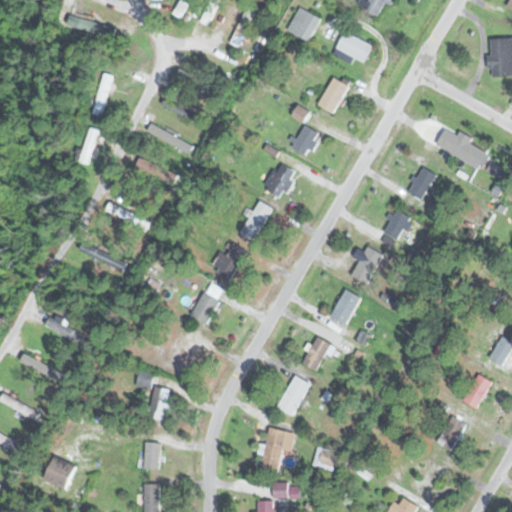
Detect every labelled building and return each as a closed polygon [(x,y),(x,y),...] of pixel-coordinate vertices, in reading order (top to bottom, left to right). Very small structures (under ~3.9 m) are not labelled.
[(390,4),(391,0),(369,0),(369,1),(367,0),(360,0),(358,6),(378,16),(385,1),(390,4)] [(288,29),(309,40),(321,17),(300,6),(288,29)] [(114,28),(73,14),(70,23),(111,37),(114,28)] [(352,63),(355,57),(365,62),(374,45),(346,30),(334,53),(352,63)] [(511,37),(492,37),(492,76),(511,76),(511,37)] [(94,114),(103,116),(113,74),(104,72),(94,114)] [(334,113),(350,85),(335,76),(318,104),(334,113)] [(322,134),(306,123),(292,145),(308,155),(322,134)] [(182,133),(155,125),(152,134),(179,143),(182,133)] [(100,130),(92,128),(82,161),(90,164),(100,130)] [(479,168),(488,153),(447,128),(438,143),(479,168)] [(138,164),(173,182),(176,175),(142,157),(138,164)] [(292,179),(297,171),(281,161),(265,187),(284,199),(295,181),(292,179)] [(425,199),(435,172),(421,166),(410,193),(425,199)] [(254,240),(274,209),(261,201),(241,232),(254,240)] [(148,221),(111,203),(108,210),(144,228),(148,221)] [(400,240),(412,217),(397,209),(385,231),(400,240)] [(119,259),(85,245),(82,252),(117,265),(119,259)] [(236,245),(219,271),(230,280),(248,253),(236,245)] [(384,255),(369,246),(352,274),(368,283),(384,255)] [(362,297),(347,288),(331,315),(347,324),(362,297)] [(207,324),(221,302),(206,292),(192,314),(207,324)] [(47,325),(75,341),(81,331),(53,315),(47,325)] [(490,357),(503,365),(511,352),(511,340),(503,335),(490,357)] [(333,346),(320,337),(303,361),(316,371),(333,346)] [(182,369),(195,348),(180,338),(167,360),(182,369)] [(22,360),(43,372),(47,365),(26,353),(22,360)] [(154,373),(141,371),(138,385),(152,388),(154,373)] [(464,401),(480,408),(493,380),(476,373),(464,401)] [(278,406),(293,415),(312,384),(297,375),(278,406)] [(170,389),(155,386),(150,417),(165,420),(170,389)] [(41,413),(5,393),(1,400),(37,420),(41,413)] [(439,443),(454,451),(468,423),(453,415),(439,443)] [(292,451),(296,433),(270,427),(262,465),(279,469),(284,449),(292,451)] [(0,441),(22,454),(26,446),(0,431),(0,441)] [(146,469),(160,469),(160,442),(146,442),(146,469)] [(67,490),(79,466),(57,455),(45,479),(67,490)] [(288,482),(274,483),(275,496),(288,496),(288,482)] [(146,484),(146,511),(160,511),(160,484),(146,484)] [(398,502),(392,511),(415,511),(419,506),(404,497),(401,503),(398,502)] [(259,501),(259,511),(275,511),(275,501),(259,501)]
